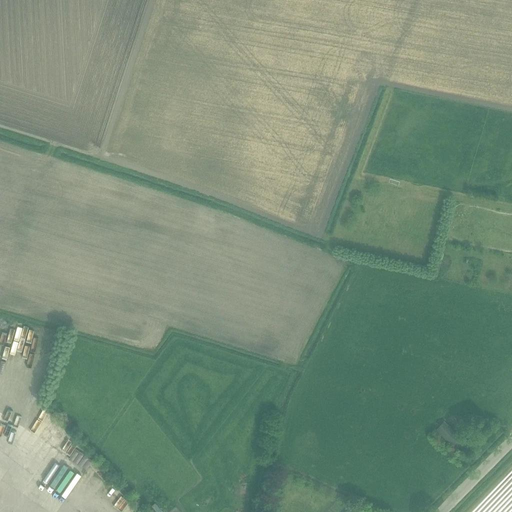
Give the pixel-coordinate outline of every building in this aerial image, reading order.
[(18,341),(40,347),(42,338),(21,332),(18,341)] [(27,361),(41,364),(43,355),(29,352),(27,361)] [(46,392),(51,380),(47,378),(42,391),(46,392)] [(2,402),(10,404),(13,396),(5,393),(2,402)] [(445,423),(438,431),(458,450),(465,443),(445,423)]
